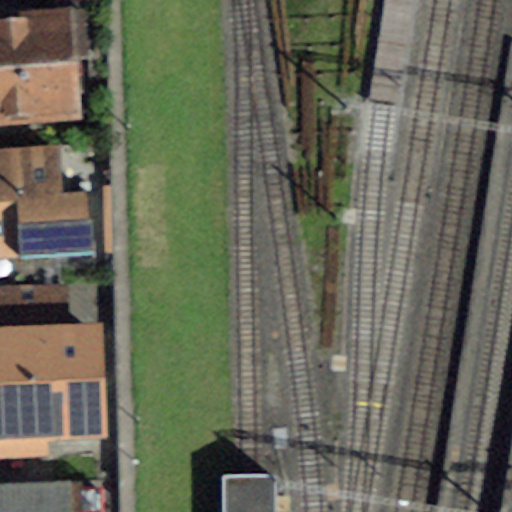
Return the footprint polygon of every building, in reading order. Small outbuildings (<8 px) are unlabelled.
[(0,29),(0,116),(63,112),(59,64),(74,63),(73,58),(97,56),(94,0),(81,0),(79,0),(79,12),(38,16),(39,27),(0,29)] [(0,287),(60,284),(58,255),(93,253),(89,192),(55,195),(52,168),(0,171),(0,287)] [(61,285),(0,287),(0,453),(44,452),(44,438),(68,437),(67,424),(92,423),(91,373),(65,374),(61,285)] [(221,511),(274,511),(274,479),(221,479),(221,511)] [(0,492),(0,511),(96,511),(96,486),(0,492)]
